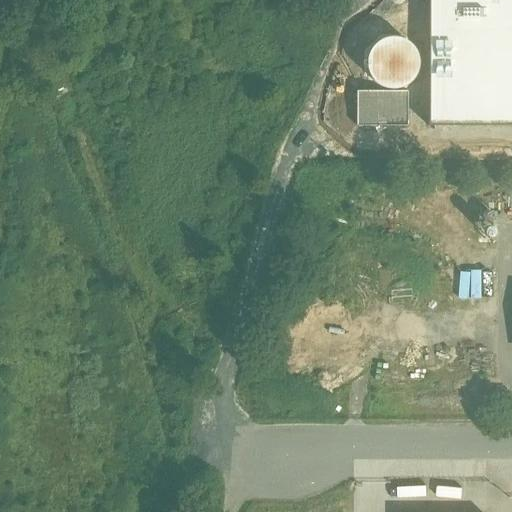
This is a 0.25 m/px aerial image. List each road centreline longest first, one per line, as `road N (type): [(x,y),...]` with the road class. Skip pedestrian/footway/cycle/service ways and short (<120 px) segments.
road 1 (unknown): [(239,491),(239,453),(314,173)]
road 2 (residential): [(288,467),(360,441),(511,443)]
